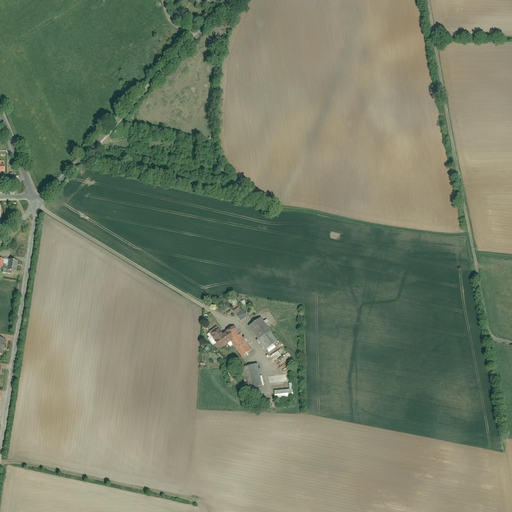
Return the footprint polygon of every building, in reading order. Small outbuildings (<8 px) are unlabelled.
[(191,0),(200,9),(209,0),(191,0)] [(16,259),(6,258),(4,269),(15,271),(16,259)] [(233,312),(241,322),(247,318),(239,308),(233,312)] [(261,318),(249,327),(266,351),(277,343),(265,325),(269,323),(267,320),(264,322),(261,318)] [(218,328),(209,334),(220,349),(230,343),(242,360),(253,352),(235,326),(223,335),(218,328)] [(258,365),(243,368),(248,391),(262,388),(258,365)] [(275,392),(276,401),(293,400),(292,385),(289,385),(289,391),(275,392)]
